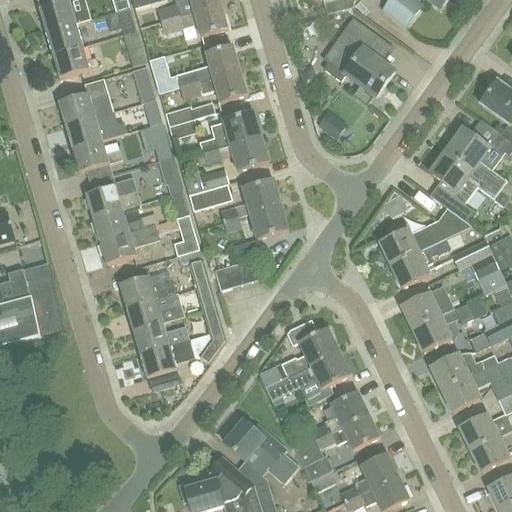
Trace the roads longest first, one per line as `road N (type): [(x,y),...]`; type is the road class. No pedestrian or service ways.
road 1 (unclassified): [(156,466),(107,416),(0,13)]
road 2 (residential): [(454,511),(355,303),(308,272)]
road 3 (residential): [(156,466),(308,272)]
road 4 (residential): [(363,194),(507,0)]
road 5 (residential): [(363,194),(302,152),(258,0)]
